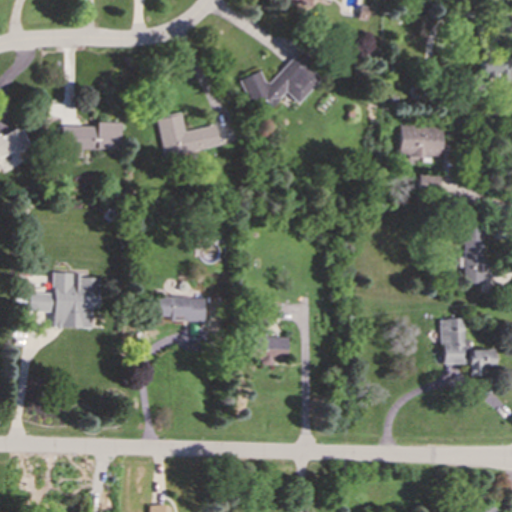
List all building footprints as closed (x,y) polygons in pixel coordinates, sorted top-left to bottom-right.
[(256,70),(232,81),(234,87),(244,95),(247,102),(256,98),(267,107),(276,96),(284,93),(295,103),(316,79),(314,72),(292,54),(266,83),(260,79),(256,70)] [(215,146),(212,124),(180,130),(177,113),(153,117),(159,155),(215,146)] [(119,122),(93,121),(93,125),(56,125),(56,157),(78,157),(78,148),(118,149),(119,122)] [(440,126),(397,124),(396,156),(439,157),(440,126)] [(0,132),(0,155),(25,146),(17,126),(0,132)] [(482,282),(481,223),(460,224),(461,282),(482,282)] [(88,327),(88,306),(95,307),(95,277),(78,276),(78,272),(50,272),(50,293),(26,292),(26,311),(51,311),(51,327),(88,327)] [(201,320),(201,297),(152,296),(152,316),(167,316),(167,320),(201,320)] [(274,302),(265,302),(264,318),(273,319),(274,302)] [(438,363),(466,363),(466,375),(479,375),(479,368),(491,368),(490,348),(466,349),(466,340),(461,340),(461,318),(438,318),(438,363)] [(284,360),(283,335),(248,335),(248,361),(284,360)]
